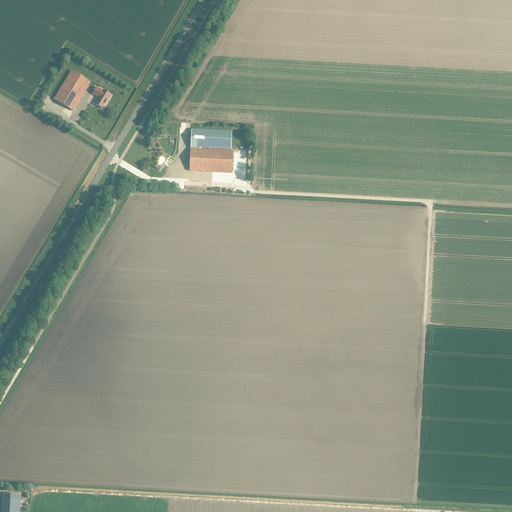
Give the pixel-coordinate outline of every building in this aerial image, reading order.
[(73,111),(90,82),(71,71),(54,99),(73,111)] [(103,91),(96,87),(92,94),(98,97),(98,99),(95,104),(99,106),(98,107),(98,108),(100,109),(101,109),(102,108),(103,108),(107,101),(111,95),(103,90),(103,91)] [(81,116),(92,122),(98,114),(86,107),(81,116)] [(231,173),(232,151),(200,149),(200,148),(230,149),(231,132),(192,129),(190,171),(231,173)] [(164,165),(168,158),(159,153),(156,158),(156,159),(152,166),(154,167),(155,167),(160,170),(163,164),(164,165)] [(2,511),(18,511),(20,496),(4,495),(2,511)]
